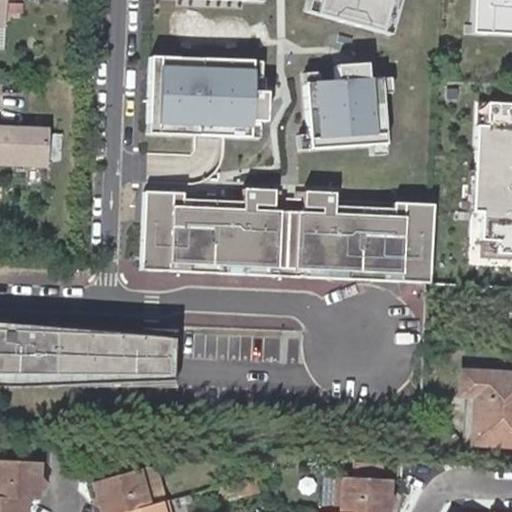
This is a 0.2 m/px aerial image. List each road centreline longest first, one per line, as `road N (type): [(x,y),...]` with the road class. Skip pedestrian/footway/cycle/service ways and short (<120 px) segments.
road 1 (residential): [(119,0),(106,304)]
road 2 (residential): [(106,304),(303,304),(362,341)]
